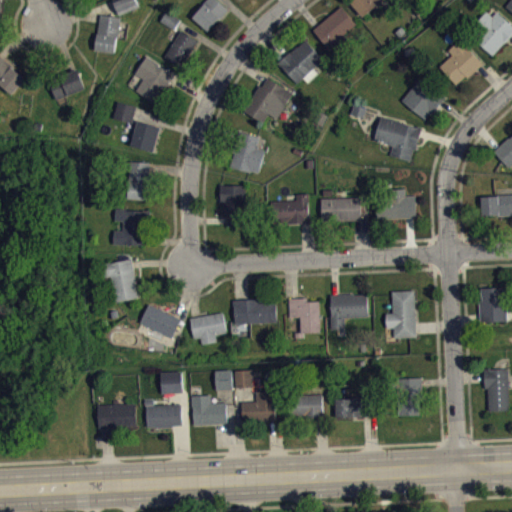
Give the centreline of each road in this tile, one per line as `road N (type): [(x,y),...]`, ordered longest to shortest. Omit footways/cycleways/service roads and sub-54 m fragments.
road 1 (primary): [(0,490),(511,465)]
road 2 (residential): [(456,511),(447,180),(469,126),(511,87)]
road 3 (residential): [(193,262),(511,249)]
road 4 (residential): [(193,262),(194,154),(213,88),(294,0)]
